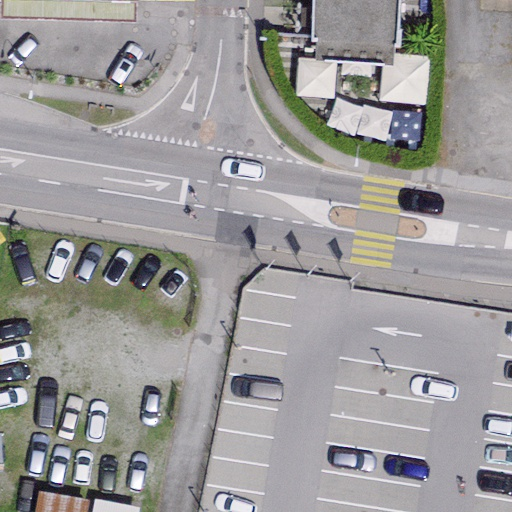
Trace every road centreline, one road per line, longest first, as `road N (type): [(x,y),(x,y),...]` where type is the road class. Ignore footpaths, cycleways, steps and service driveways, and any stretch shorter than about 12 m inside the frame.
road 1 (unknown): [(196,194),(158,511)]
road 2 (primary): [(511,243),(196,194)]
road 3 (primary): [(196,194),(0,160)]
road 4 (residential): [(196,194),(221,0)]
